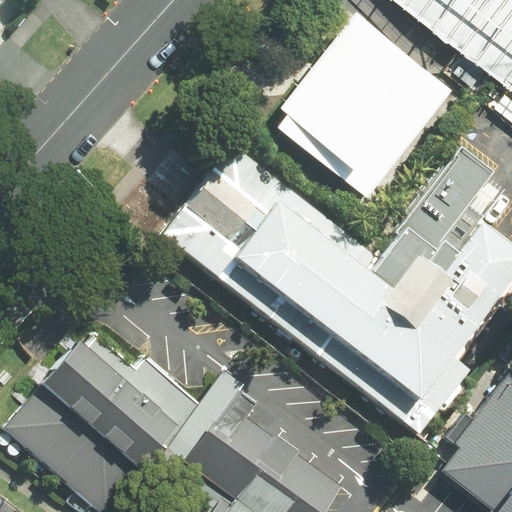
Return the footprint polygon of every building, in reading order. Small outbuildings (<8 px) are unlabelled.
[(355,0),(341,0),(262,95),(355,173),(412,105),(382,80),(410,46),(355,0)] [(511,0),(387,0),(511,94),(511,0)] [(227,144),(154,235),(391,422),(511,270),(511,244),(423,174),(362,251),(227,144)] [(92,332),(30,408),(121,482),(106,500),(120,511),(315,511),(332,492),(222,404),(205,424),(187,409),(92,332)] [(511,511),(511,382),(440,475),(487,511),(511,511)]
